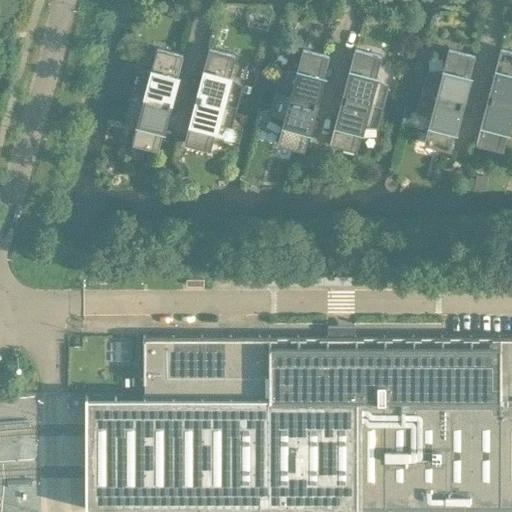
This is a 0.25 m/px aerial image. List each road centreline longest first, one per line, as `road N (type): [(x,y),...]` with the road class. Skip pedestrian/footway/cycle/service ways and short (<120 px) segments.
road 1 (unclassified): [(0,255),(65,0)]
road 2 (residential): [(460,148),(496,0)]
road 3 (residential): [(170,147),(205,0)]
road 4 (residential): [(316,140),(349,0)]
